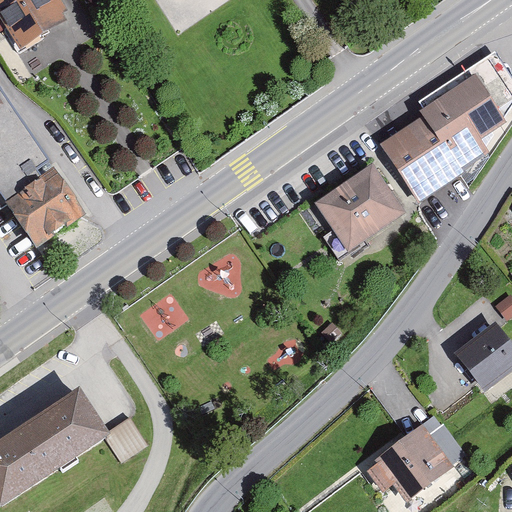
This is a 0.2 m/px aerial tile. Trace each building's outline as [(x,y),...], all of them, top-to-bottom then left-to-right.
[(6,0),(0,4),(0,11),(26,56),(76,27),(59,0),(6,0)] [(511,114),(511,74),(496,52),(417,105),(425,118),(380,149),(409,193),(506,126),(511,114)] [(0,215),(12,207),(44,254),(93,221),(0,85),(0,84),(0,215)] [(374,167),(315,208),(348,256),(407,215),(374,167)] [(484,395),(511,375),(511,349),(497,328),(457,357),(484,395)] [(128,421),(110,433),(83,394),(0,450),(0,503),(5,511),(12,511),(107,447),(118,464),(144,447),(128,421)] [(456,459),(466,452),(441,414),(430,420),(456,459)] [(377,467),(406,508),(456,472),(427,431),(377,467)]
